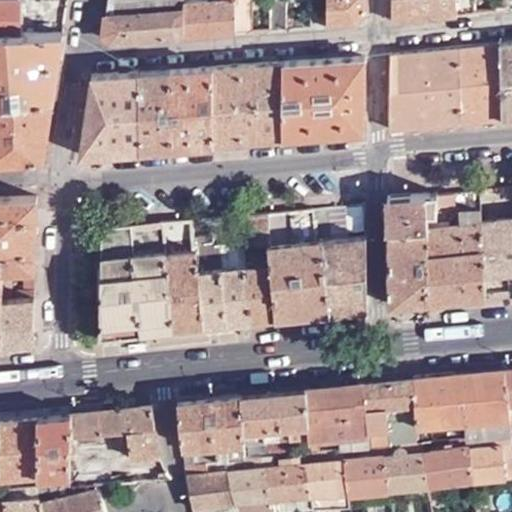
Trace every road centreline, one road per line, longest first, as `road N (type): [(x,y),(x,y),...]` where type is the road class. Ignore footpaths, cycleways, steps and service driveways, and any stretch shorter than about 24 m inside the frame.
road 1 (residential): [(380,146),(144,175),(56,175)]
road 2 (residential): [(77,52),(379,37)]
road 3 (primary): [(154,362),(372,341)]
road 4 (residential): [(56,175),(62,372)]
road 5 (residential): [(372,341),(380,146)]
road 6 (residential): [(154,362),(184,511)]
road 7 (primary): [(372,341),(511,328)]
road 8 (residential): [(379,37),(511,24)]
road 9 (residential): [(511,136),(380,146)]
road 10 (residential): [(77,52),(56,175)]
